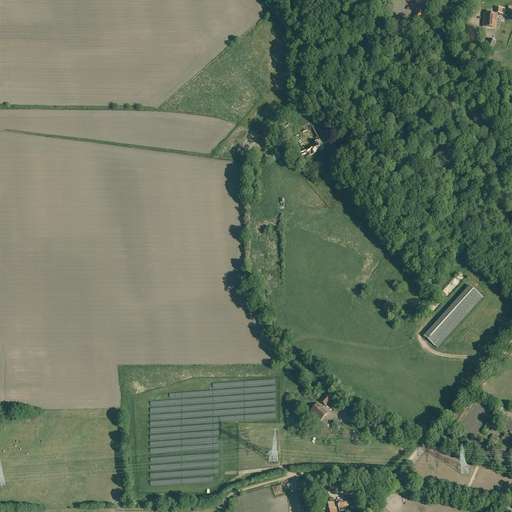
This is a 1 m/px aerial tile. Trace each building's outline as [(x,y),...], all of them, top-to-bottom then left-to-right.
[(479,7),(473,0),(466,6),(468,9),(469,9),(472,13),(479,7)] [(417,8),(412,21),(419,24),(423,13),(421,12),(422,10),(417,8)] [(483,20),(496,21),(497,15),(484,13),(483,20)] [(382,20),(370,15),(366,27),(377,32),(382,20)] [(496,21),(483,20),(483,27),(496,28),(496,21)] [(493,51),(496,42),(489,39),(485,49),(493,51)] [(310,113),(314,120),(326,115),(322,107),(310,113)] [(282,131),(283,132),(288,138),(295,132),(288,124),(282,131)] [(312,128),(295,137),(304,151),(300,153),(303,160),(324,149),(312,128)] [(333,145),(332,146),(326,152),(334,161),(341,153),(333,145)] [(426,338),(437,348),(482,298),(469,286),(423,337),(425,339),(426,338)] [(326,406),(333,399),(327,393),(320,401),(326,406)] [(328,413),(317,403),(310,411),(320,422),(328,413)] [(358,421),(362,412),(354,408),(349,417),(358,421)] [(511,418),(508,417),(503,427),(510,431),(509,433),(506,432),(503,439),(510,442),(511,438),(511,418)] [(336,431),(337,430),(341,426),(335,421),(330,425),(336,431)] [(343,430),(343,431),(341,439),(364,443),(366,435),(343,430)] [(489,440),(490,441),(489,441),(496,444),(499,437),(493,434),(491,438),(490,437),(489,440)] [(497,453),(496,456),(493,455),(490,461),(493,462),(493,463),(496,464),(501,454),(497,453)] [(309,488),(313,488),(318,487),(318,486),(321,486),(321,482),(318,482),(318,480),(298,481),(295,481),(296,492),(299,492),(309,492),(309,488)] [(353,497),(351,509),(362,511),(364,499),(353,497)] [(348,507),(347,503),(347,500),(346,501),(345,500),(345,499),(342,500),(342,501),(337,502),(338,506),(339,509),(339,511),(345,510),(345,508),(348,507)] [(319,507),(320,511),(322,511),(321,511),(336,511),(334,503),(319,507)]
